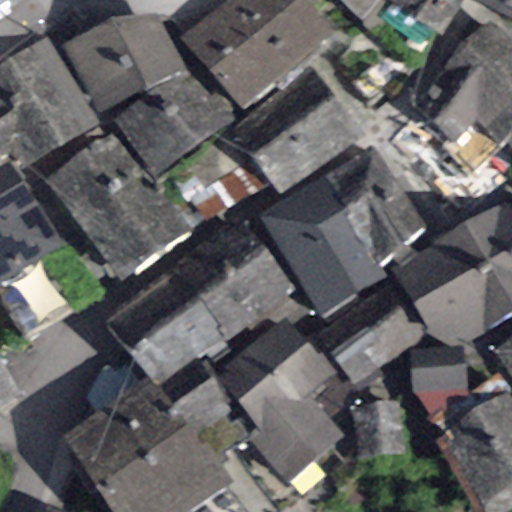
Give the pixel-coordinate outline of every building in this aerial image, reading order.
[(177,48),(242,128),(310,74),(336,53),(294,0),(246,0),(239,6),(233,1),(177,48)] [(325,0),(328,3),(330,0),(333,0),(362,30),(383,0),(325,0)] [(383,0),(362,30),(374,38),(386,29),(409,50),(421,37),(443,44),(469,0),(383,0)] [(511,0),(475,0),(471,8),(511,28),(511,0)] [(62,52),(99,125),(186,83),(155,19),(110,29),(62,52)] [(449,83),(416,116),(461,158),(484,142),(496,155),(504,149),(511,142),(511,49),(493,29),(444,73),(449,83)] [(100,138),(47,44),(0,70),(0,168),(11,162),(22,181),(100,138)] [(242,128),(235,134),(271,191),(280,204),(366,145),(310,74),(242,128)] [(197,78),(113,126),(156,187),(233,131),(197,78)] [(434,189),(449,174),(461,158),(416,116),(389,143),(434,189)] [(207,229),(271,191),(235,134),(233,131),(156,187),(152,193),(188,241),(207,229)] [(113,139),(44,190),(123,296),(191,245),(188,241),(152,193),(113,139)] [(509,169),(496,155),(484,142),(461,158),(449,174),(474,202),(509,169)] [(373,154),(322,185),(378,277),(382,275),(429,247),(373,154)] [(10,169),(0,174),(0,294),(62,264),(10,169)] [(378,277),(322,185),(257,225),(321,330),(390,288),(382,275),(378,277)] [(511,214),(508,210),(391,277),(429,345),(468,356),(511,329),(511,214)] [(236,227),(173,273),(231,351),(247,340),(250,343),(292,312),(288,308),(293,304),(236,227)] [(154,386),(160,396),(197,369),(205,363),(209,368),(231,351),(173,273),(101,326),(148,389),(154,386)] [(251,446),(287,493),(345,449),(308,408),(330,385),(284,327),(229,372),(222,397),(257,437),(251,446)] [(511,347),(497,357),(511,381),(511,347)] [(231,422),(197,369),(160,396),(194,447),(231,422)] [(0,423),(21,411),(0,375),(0,423)] [(444,442),(437,448),(469,511),(511,511),(511,404),(509,399),(511,395),(498,381),(468,401),(466,377),(411,381),(412,403),(430,433),(444,442)] [(154,386),(148,389),(62,446),(71,460),(62,465),(90,508),(99,502),(105,511),(209,511),(234,496),(207,455),(201,458),(194,447),(160,396),(154,386)] [(398,409),(352,415),(359,469),(406,463),(398,409)]
